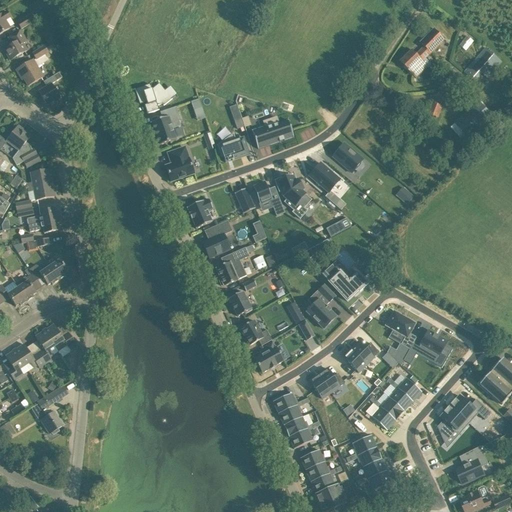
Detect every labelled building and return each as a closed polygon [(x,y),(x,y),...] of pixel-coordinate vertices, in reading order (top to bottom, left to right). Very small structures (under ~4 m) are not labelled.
[(20,29),(44,15),(41,9),(17,23),(20,29)] [(2,15),(2,14),(0,15),(0,33),(10,28),(5,20),(10,17),(7,12),(2,15)] [(415,55),(411,51),(400,62),(408,70),(407,71),(408,72),(409,71),(413,75),(419,70),(421,72),(427,66),(425,64),(428,62),(425,59),(444,40),(434,29),(419,42),(424,47),(415,55)] [(16,57),(17,58),(20,56),(19,55),(27,50),(23,44),(27,42),(19,30),(8,37),(13,44),(4,50),(10,60),(16,57)] [(48,52),(44,55),(47,59),(51,57),(49,54),(53,53),(51,50),(53,50),(56,48),(53,44),(45,48),(48,52)] [(36,59),(44,55),(48,52),(45,48),(44,46),(33,53),(36,59)] [(486,48),(464,73),(474,82),(482,73),(487,78),(501,61),(493,55),(486,48)] [(22,76),(28,86),(43,77),(37,67),(33,61),(33,60),(16,70),(20,77),(22,76)] [(47,105),(51,103),(60,97),(52,84),(62,78),(59,73),(43,82),(46,87),(38,92),(41,95),(40,95),(42,98),(47,105)] [(133,90),(133,91),(135,90),(140,104),(147,102),(147,105),(145,106),(147,114),(159,110),(157,106),(162,104),(164,106),(172,99),(177,95),(170,87),(165,91),(159,84),(152,90),(151,87),(150,84),(141,87),(133,90)] [(193,109),(201,106),(199,99),(191,102),(193,109)] [(437,117),(442,106),(432,102),(428,114),(437,117)] [(457,114),(460,118),(454,123),(454,122),(454,123),(468,138),(492,116),(478,102),(466,112),(463,109),(457,114)] [(151,123),(158,146),(176,140),(172,129),(180,126),(177,119),(179,118),(175,107),(160,112),(162,119),(151,123)] [(236,130),(244,127),(241,119),(239,113),(232,116),(236,130)] [(248,117),(241,119),(244,128),(251,126),(248,117)] [(251,132),(258,150),(258,149),(292,138),(293,139),(293,138),(288,121),(287,122),(287,123),(266,130),(265,128),(252,132),(251,132)] [(16,166),(24,162),(21,156),(32,150),(30,146),(26,143),(31,135),(22,129),(22,130),(17,127),(6,141),(19,151),(13,159),(16,166)] [(221,140),(231,135),(227,127),(217,132),(221,140)] [(206,143),(213,140),(210,133),(204,136),(206,143)] [(223,157),(225,163),(241,157),(240,155),(248,153),(243,139),(236,141),(233,133),(217,146),(221,158),(223,157)] [(364,161),(345,144),(333,158),(352,174),(364,161)] [(165,167),(171,182),(194,174),(189,158),(186,159),(182,148),(167,153),(171,165),(165,167)] [(24,162),(37,155),(34,149),(32,150),(21,156),(24,162)] [(24,162),(27,168),(40,161),(37,155),(24,162)] [(320,163),(309,177),(329,193),(340,180),(320,163)] [(22,186),(21,189),(28,188),(52,183),(51,177),(50,177),(48,169),(30,173),(32,182),(27,184),(22,180),(19,184),(22,186)] [(16,175),(13,180),(19,184),(22,180),(16,175)] [(281,178),(272,181),(275,187),(277,193),(282,192),(284,196),(287,199),(284,203),(294,212),(300,205),(304,209),(312,200),(301,191),(303,189),(297,181),(295,182),(293,177),(282,181),(281,178)] [(10,184),(16,189),(18,190),(21,189),(22,186),(19,184),(13,180),(10,184)] [(265,182),(253,187),(260,204),(270,200),(276,215),(284,212),(277,193),(275,187),(268,190),(265,182)] [(28,188),(29,193),(31,201),(36,200),(36,201),(54,197),(52,189),(54,189),(52,183),(28,188)] [(215,190),(218,197),(232,192),(230,185),(215,190)] [(402,187),(396,195),(407,205),(414,197),(402,187)] [(235,193),(244,214),(255,209),(246,189),(235,193)] [(1,198),(8,202),(10,198),(4,194),(1,198)] [(0,208),(6,212),(11,204),(8,202),(1,198),(0,197),(0,208)] [(187,208),(190,214),(189,214),(192,220),(196,229),(212,222),(207,211),(213,209),(209,199),(203,202),(203,201),(187,208)] [(15,205),(16,211),(32,208),(30,202),(15,205)] [(32,208),(16,211),(17,218),(33,215),(32,208)] [(27,219),(28,226),(48,222),(60,219),(58,213),(56,214),(55,208),(40,212),(41,216),(27,219)] [(346,218),(326,229),(330,237),(351,226),(346,218)] [(48,222),(28,226),(30,233),(43,230),(44,234),(60,231),(59,225),(61,225),(60,219),(48,222)] [(203,244),(209,259),(225,251),(222,244),(227,242),(224,235),(232,231),(228,221),(205,231),(210,241),(203,244)] [(373,231),(378,236),(383,230),(378,225),(373,231)] [(253,236),(255,243),(266,239),(264,232),(253,236)] [(33,242),(32,235),(20,237),(22,244),(33,242)] [(37,248),(52,245),(51,238),(36,241),(36,242),(37,248)] [(328,249),(331,252),(338,246),(327,240),(306,251),(309,258),(328,249)] [(18,254),(25,249),(22,244),(13,246),(18,254)] [(217,276),(221,286),(224,285),(224,286),(238,280),(246,276),(240,261),(249,257),(245,248),(231,254),(235,262),(231,264),(230,263),(216,269),(219,275),(217,276)] [(57,256),(47,262),(59,281),(66,276),(65,274),(68,272),(57,256)] [(37,266),(29,271),(36,282),(40,288),(46,284),(48,286),(51,283),(53,285),(59,281),(47,262),(38,268),(37,266)] [(367,275),(375,268),(370,265),(363,271),(367,275)] [(24,276),(14,283),(20,291),(27,302),(34,297),(33,295),(36,293),(35,291),(40,288),(36,282),(29,271),(28,269),(25,272),(29,277),(26,279),(24,276)] [(327,279),(347,302),(358,291),(360,292),(368,284),(355,271),(346,279),(337,269),(327,279)] [(242,285),(246,292),(256,287),(253,280),(242,285)] [(280,280),(276,283),(279,289),(284,286),(280,280)] [(2,285),(0,286),(0,295),(4,302),(10,298),(16,307),(19,304),(20,306),(27,302),(20,291),(14,283),(5,289),(2,285)] [(323,296),(307,313),(323,330),(336,317),(325,306),(335,297),(324,285),(318,291),(323,296)] [(229,299),(238,317),(252,310),(243,292),(229,299)] [(410,334),(416,324),(394,311),(385,326),(405,338),(401,345),(410,350),(416,338),(410,334)] [(304,320),(300,315),(293,319),(296,325),(304,320)] [(240,329),(250,346),(264,338),(254,321),(240,329)] [(299,325),(307,340),(314,336),(306,321),(299,325)] [(45,331),(47,335),(58,352),(66,347),(68,349),(76,344),(69,333),(62,337),(54,325),(45,331)] [(58,352),(47,335),(45,331),(35,337),(44,350),(37,354),(45,366),(52,361),(49,358),(58,352)] [(428,331),(419,347),(436,357),(433,363),(441,368),(452,350),(444,346),(446,342),(438,337),(439,337),(434,334),(433,335),(428,331)] [(254,360),(262,374),(270,369),(270,370),(276,366),(284,361),(276,347),(275,347),(272,342),(265,347),(266,349),(260,353),(262,355),(254,360)] [(351,350),(366,365),(379,352),(371,344),(365,349),(358,342),(351,350)] [(15,351),(17,355),(28,372),(38,366),(40,369),(45,366),(37,354),(32,358),(24,345),(15,351)] [(351,350),(343,357),(359,373),(366,365),(351,350)] [(403,361),(410,364),(416,353),(410,350),(403,361)] [(14,382),(19,378),(28,372),(17,355),(15,351),(5,357),(13,369),(8,373),(14,382)] [(479,385),(502,405),(511,394),(511,367),(502,359),(479,385)] [(319,376),(331,394),(345,384),(338,374),(333,378),(328,370),(319,376)] [(418,381),(412,375),(409,379),(415,384),(418,381)] [(319,376),(310,382),(322,400),(331,394),(319,376)] [(401,382),(398,386),(396,388),(413,402),(416,398),(417,399),(422,394),(421,393),(422,393),(417,389),(416,387),(406,379),(405,381),(404,381),(402,384),(401,382)] [(56,386),(51,382),(47,388),(52,392),(56,386)] [(395,389),(391,393),(393,394),(391,396),(390,397),(389,398),(404,412),(405,411),(406,409),(407,409),(408,407),(412,403),(413,402),(396,388),(398,386),(394,382),(391,386),(395,389)] [(47,417),(41,421),(50,434),(52,433),(53,435),(59,432),(58,429),(63,426),(54,413),(53,413),(48,406),(68,394),(63,386),(37,402),(47,417)] [(6,393),(9,398),(15,395),(13,390),(6,393)] [(275,401),(273,402),(273,403),(273,402),(278,414),(298,405),(299,407),(304,405),(303,401),(297,403),(296,399),(294,399),(292,394),(280,399),(279,398),(274,400),(275,401)] [(15,395),(9,398),(12,403),(18,400),(15,395)] [(36,395),(29,399),(32,404),(38,400),(36,395)] [(479,413),(459,396),(456,400),(455,400),(450,405),(451,406),(450,407),(469,424),(479,413)] [(381,405),(379,407),(395,421),(400,417),(401,415),(402,414),(402,415),(403,413),(404,412),(389,398),(389,399),(388,400),(387,400),(385,403),(384,401),(380,405),(381,405)] [(376,401),(374,405),(375,406),(378,408),(374,412),(376,413),(374,415),(373,416),(372,417),(371,418),(381,426),(382,427),(387,431),(388,430),(391,426),(395,422),(395,421),(379,407),(381,405),(380,405),(376,401)] [(24,410),(21,404),(11,411),(15,416),(24,410)] [(299,407),(298,405),(278,414),(279,414),(284,425),(283,425),(283,426),(302,417),(300,412),(301,412),(299,407)] [(350,405),(342,410),(346,416),(354,411),(350,405)] [(460,435),(469,424),(450,407),(449,408),(448,407),(444,413),(441,417),(444,421),(448,424),(439,433),(444,442),(455,430),(460,435)] [(511,411),(509,409),(503,416),(511,424),(511,411)] [(288,437),(289,437),(309,429),(310,430),(315,428),(313,424),(308,427),(306,422),(304,423),(302,418),(302,417),(283,426),(284,426),(283,427),(285,433),(286,432),(289,437),(288,437)] [(0,427),(6,436),(7,439),(15,434),(8,422),(0,427)] [(511,424),(510,423),(509,424),(503,431),(507,435),(511,432),(511,424)] [(310,430),(309,429),(289,437),(289,438),(294,449),(294,450),(313,441),(312,441),(310,436),(312,435),(310,430)] [(355,449),(353,450),(355,455),(356,457),(376,448),(376,447),(376,448),(374,442),(372,437),(371,436),(366,438),(365,438),(364,439),(352,444),(352,445),(353,444),(355,449)] [(456,470),(463,485),(485,475),(477,458),(484,455),(481,447),(465,455),(469,464),(456,470)] [(355,455),(350,457),(352,461),(354,460),(357,459),(359,463),(361,462),(362,465),(362,466),(363,467),(363,468),(382,459),(381,458),(379,453),(379,454),(376,448),(356,457),(355,455)] [(300,459),(301,459),(306,470),(305,470),(306,471),(324,462),(326,462),(323,455),(321,456),(319,451),(319,450),(300,459)] [(365,473),(364,474),(366,478),(367,480),(387,471),(386,471),(384,466),(383,464),(383,463),(382,461),(381,460),(382,460),(382,459),(363,468),(364,469),(364,470),(365,473)] [(332,475),(337,473),(335,469),(330,472),(328,467),(326,468),(324,463),(324,462),(306,471),(311,482),(331,473),(332,475)] [(361,480),(362,484),(367,482),(370,486),(371,486),(373,491),(385,487),(387,486),(392,483),(391,482),(393,482),(390,476),(389,476),(387,472),(387,471),(367,480),(366,478),(361,480)] [(345,472),(338,475),(341,483),(348,480),(345,472)] [(311,483),(316,494),(315,494),(315,495),(337,485),(337,484),(334,485),(332,481),(334,480),(332,475),(331,473),(311,482),(311,483)] [(351,505),(348,500),(345,501),(337,485),(338,485),(337,485),(315,495),(323,511),(327,511),(346,504),(347,507),(351,505)] [(475,511),(485,508),(485,507),(492,505),(490,500),(483,503),(482,499),(487,497),(488,495),(485,488),(483,487),(479,489),(478,491),(468,496),(469,498),(460,501),(465,511),(475,511)] [(33,494),(26,499),(16,508),(18,511),(29,502),(35,511),(41,506),(33,494)] [(497,510),(511,503),(509,496),(494,502),(497,510)]
